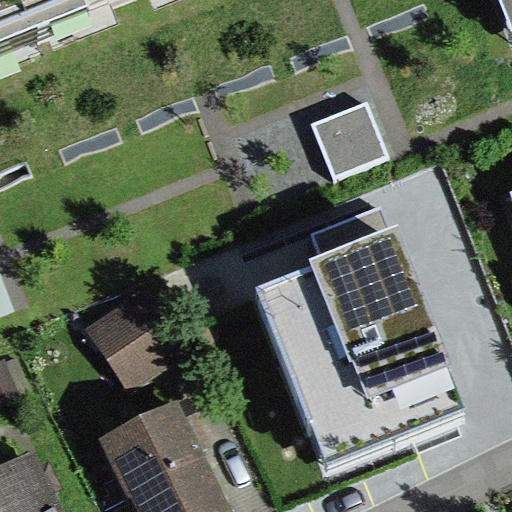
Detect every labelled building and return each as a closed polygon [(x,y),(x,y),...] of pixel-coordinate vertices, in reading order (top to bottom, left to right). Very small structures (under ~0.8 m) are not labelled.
[(0,0),(0,51),(124,0),(0,0)] [(511,0),(496,0),(511,38),(511,0)] [(318,118),(339,178),(396,158),(375,98),(318,118)] [(326,273),(259,300),(331,476),(432,435),(467,421),(382,213),(313,241),(326,273)] [(90,336),(131,396),(188,356),(147,297),(90,336)] [(6,362),(0,365),(0,408),(23,398),(6,362)] [(228,511),(178,411),(105,448),(136,511),(228,511)] [(0,511),(57,511),(32,461),(0,477),(0,511)]
